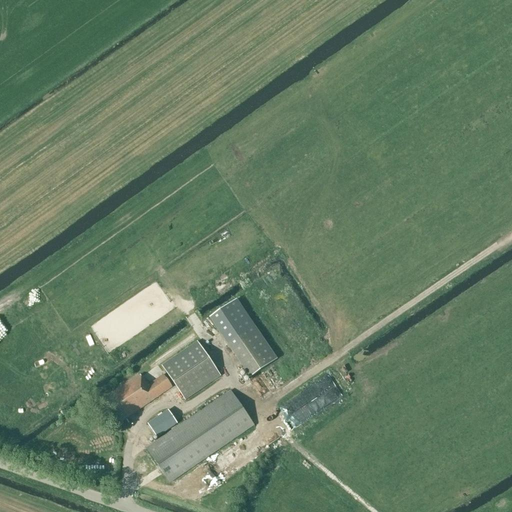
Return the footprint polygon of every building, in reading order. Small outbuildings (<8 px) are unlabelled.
[(209,318),(249,378),(276,360),(236,300),(209,318)] [(221,376),(197,341),(161,366),(185,401),(221,376)] [(103,400),(118,423),(172,387),(163,375),(148,385),(146,381),(144,382),(140,375),(103,400)] [(330,376),(279,406),(285,416),(327,392),(333,402),(343,397),(330,376)] [(169,483),(254,426),(230,391),(146,449),(169,483)] [(148,424),(157,438),(176,424),(167,411),(148,424)]
